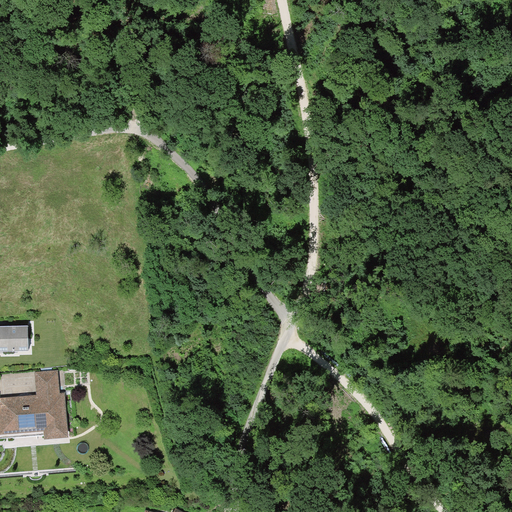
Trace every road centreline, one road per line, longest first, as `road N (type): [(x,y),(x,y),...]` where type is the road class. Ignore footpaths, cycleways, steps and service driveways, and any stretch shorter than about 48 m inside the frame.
road 1 (track): [(282,0),(314,212),(312,258),(289,330)]
road 2 (track): [(140,129),(206,185),(289,330)]
road 3 (track): [(289,330),(379,418),(446,511)]
road 4 (track): [(289,330),(251,416),(238,511)]
road 5 (track): [(0,145),(140,129)]
